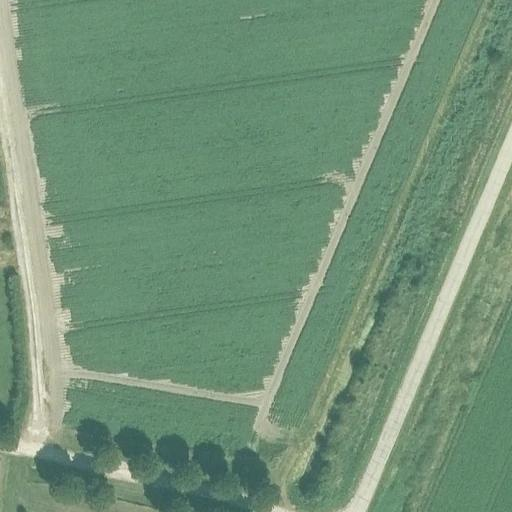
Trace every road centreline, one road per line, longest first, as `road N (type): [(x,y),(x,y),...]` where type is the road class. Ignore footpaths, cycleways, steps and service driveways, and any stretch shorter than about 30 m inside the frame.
road 1 (unclassified): [(352,511),(511,133)]
road 2 (track): [(41,449),(0,81)]
